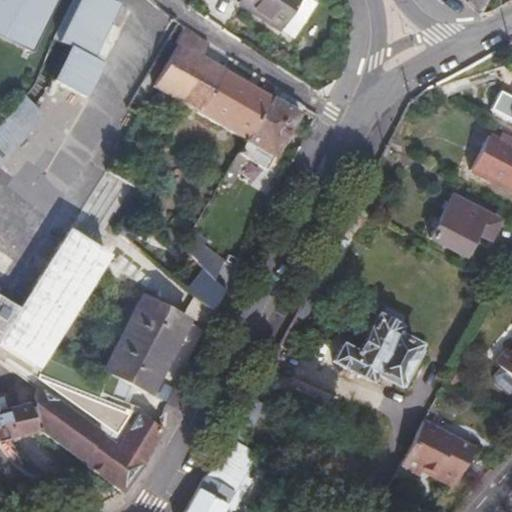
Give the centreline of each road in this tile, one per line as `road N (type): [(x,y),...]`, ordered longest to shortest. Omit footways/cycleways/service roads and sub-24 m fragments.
road 1 (residential): [(350,133),(140,511)]
road 2 (residential): [(166,0),(350,133)]
